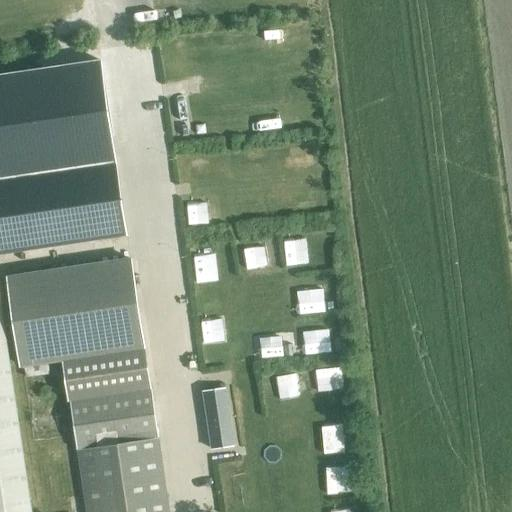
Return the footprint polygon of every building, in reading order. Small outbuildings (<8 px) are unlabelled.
[(229,18),(210,20),(211,30),(230,29),(229,18)] [(171,35),(191,34),(191,24),(170,24),(171,35)] [(153,28),(127,28),(127,40),(152,40),(153,28)] [(66,42),(70,53),(90,47),(86,35),(66,42)] [(46,126),(46,138),(79,137),(78,125),(46,126)] [(309,146),(303,128),(285,134),(291,153),(309,146)] [(118,168),(0,184),(0,254),(127,238),(118,168)] [(312,168),(312,190),(334,190),(334,168),(312,168)] [(176,205),(181,175),(159,171),(157,184),(161,185),(158,202),(176,205)] [(288,227),(293,247),(305,244),(300,224),(288,227)] [(272,251),(282,249),(279,230),(268,232),(272,251)] [(200,235),(203,259),(224,257),(222,233),(200,235)] [(169,511),(151,390),(149,390),(129,259),(9,277),(22,367),(56,362),(62,403),(70,402),(86,511),(169,511)] [(319,270),(296,273),(301,298),(323,294),(319,270)] [(0,278),(0,511),(32,511),(0,279),(0,278)] [(298,316),(306,341),(318,338),(310,313),(298,316)] [(342,350),(319,351),(320,370),(343,369),(342,350)] [(282,384),(304,383),(302,359),(281,360),(282,384)] [(235,441),(228,390),(208,393),(216,444),(235,441)] [(328,439),(351,439),(350,409),(328,409),(328,439)] [(332,474),(353,474),(353,452),(344,453),(344,444),(332,445),(332,474)] [(304,468),(291,470),(293,482),(306,480),(304,468)] [(338,511),(360,511),(359,500),(337,503),(338,511)]
